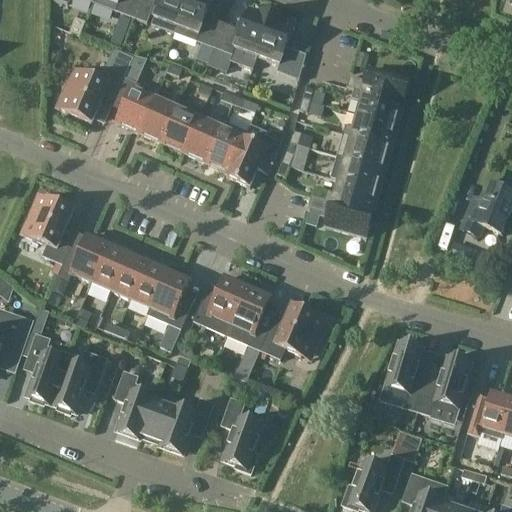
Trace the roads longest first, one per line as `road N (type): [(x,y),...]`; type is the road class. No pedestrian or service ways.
road 1 (residential): [(511,342),(373,300),(0,139)]
road 2 (residential): [(511,73),(314,0)]
road 3 (residential): [(136,467),(0,412)]
